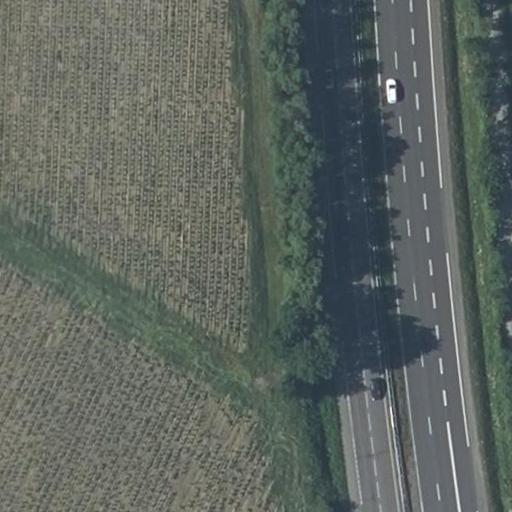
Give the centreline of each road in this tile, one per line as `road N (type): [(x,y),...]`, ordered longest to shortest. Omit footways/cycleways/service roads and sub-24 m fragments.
road 1 (trunk): [(332,0),(380,511)]
road 2 (trunk): [(424,371),(392,0)]
road 3 (trunk): [(469,511),(456,424),(424,371)]
road 4 (trunk): [(440,511),(424,371)]
